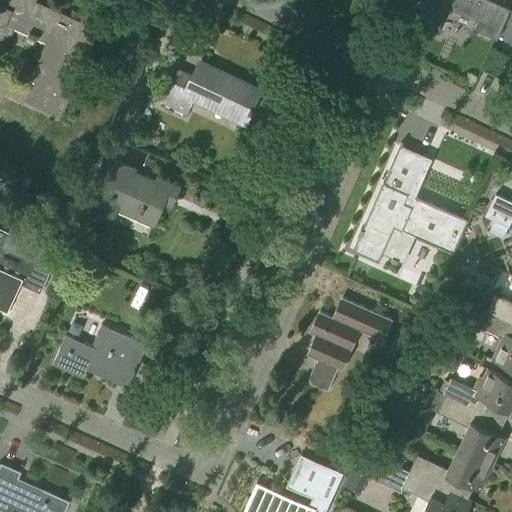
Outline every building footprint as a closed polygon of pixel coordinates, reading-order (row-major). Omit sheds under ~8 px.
[(23,100),(56,115),(89,43),(78,38),(83,25),(29,0),(28,0),(0,0),(0,37),(4,39),(12,23),(28,30),(26,34),(37,39),(39,35),(50,40),(23,100)] [(436,34),(435,33),(447,6),(477,20),(473,28),(496,39),(509,9),(490,0),(414,0),(405,20),(404,19),(404,20),(436,35),(436,34)] [(190,98),(243,123),(259,89),(199,61),(191,78),(178,72),(164,101),(184,111),(190,98)] [(357,240),(353,249),(358,251),(358,252),(378,261),(379,259),(378,259),(381,252),(388,236),(389,237),(394,226),(400,229),(400,230),(415,236),(451,252),(452,252),(467,219),(466,219),(466,218),(415,195),(413,200),(407,197),(425,155),(402,145),(403,145),(403,144),(400,142),(387,170),(389,171),(385,182),(383,181),(380,186),(380,187),(362,228),(361,227),(357,235),(359,235),(357,239),(357,240)] [(143,215),(140,220),(151,225),(162,201),(169,205),(177,187),(158,178),(156,182),(134,172),(136,168),(107,156),(86,203),(114,216),(119,205),(143,215)] [(511,206),(495,199),(487,217),(493,220),(507,227),(511,216),(511,206)] [(507,227),(493,220),(488,231),(502,237),(507,227)] [(0,291),(0,292),(0,291),(0,302),(8,306),(19,283),(39,292),(56,254),(43,249),(49,236),(14,221),(9,233),(0,229),(0,291)] [(441,285),(448,288),(450,282),(448,277),(445,276),(441,285)] [(176,294),(160,287),(151,305),(168,312),(176,294)] [(340,371),(359,329),(382,340),(391,319),(342,296),(333,316),(319,310),(310,331),(316,334),(307,354),(316,358),(308,377),(310,382),(328,390),(337,369),(340,371)] [(488,299),(484,307),(511,320),(511,301),(503,298),(501,301),(497,299),(495,303),(488,299)] [(507,366),(505,370),(511,373),(511,320),(484,307),(477,321),(484,324),(482,327),(503,338),(493,359),(507,366)] [(65,334),(52,363),(83,376),(89,364),(96,367),(94,370),(118,381),(118,379),(127,383),(125,386),(127,387),(146,344),(102,324),(92,346),(65,334)] [(511,403),(511,373),(505,370),(503,375),(488,368),(478,390),(457,381),(455,384),(448,381),(443,393),(447,395),(503,422),(511,403)] [(498,433),(503,422),(447,395),(441,408),(448,412),(446,415),(469,426),(459,447),(492,463),(505,437),(498,433)] [(416,460),(411,471),(467,497),(472,487),(479,490),(492,463),(459,447),(449,469),(425,458),(422,463),(416,460)] [(256,481),(242,511),(323,511),(341,473),(302,454),(287,483),(313,495),(309,505),(256,481)] [(403,487),(411,471),(385,459),(376,479),(401,491),(403,487)] [(62,511),(67,500),(31,484),(29,488),(21,485),(20,487),(13,484),(19,471),(0,462),(0,511),(62,511)] [(346,482),(360,489),(367,475),(352,467),(346,482)] [(422,511),(464,511),(465,511),(470,507),(470,500),(471,499),(467,497),(411,471),(403,487),(429,499),(422,511)]
